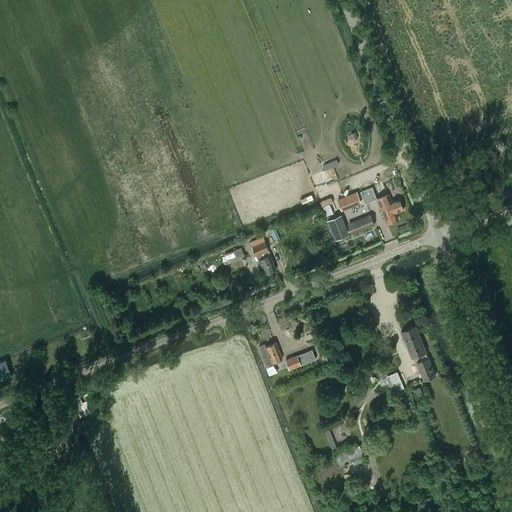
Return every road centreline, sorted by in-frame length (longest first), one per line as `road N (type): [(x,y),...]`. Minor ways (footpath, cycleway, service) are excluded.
road 1 (unclassified): [(0,412),(441,234)]
road 2 (unclassified): [(441,234),(347,0)]
road 3 (unclassified): [(511,420),(441,234)]
